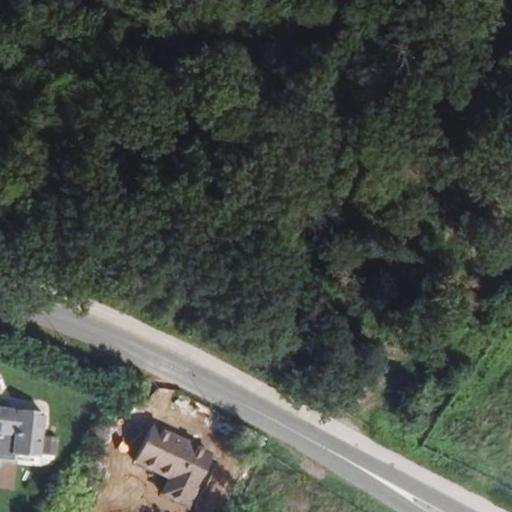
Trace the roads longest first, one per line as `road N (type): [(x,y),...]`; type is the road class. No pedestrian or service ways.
road 1 (tertiary): [(444,511),(186,372),(0,298)]
road 2 (track): [(336,453),(511,219)]
